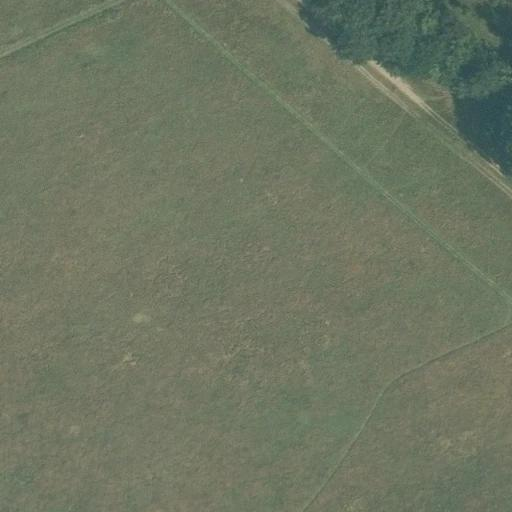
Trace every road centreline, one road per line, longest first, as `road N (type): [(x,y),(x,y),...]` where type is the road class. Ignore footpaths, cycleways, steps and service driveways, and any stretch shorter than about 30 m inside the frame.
road 1 (track): [(170,0),(511,296)]
road 2 (unknown): [(511,182),(300,0)]
road 3 (track): [(388,0),(511,105)]
